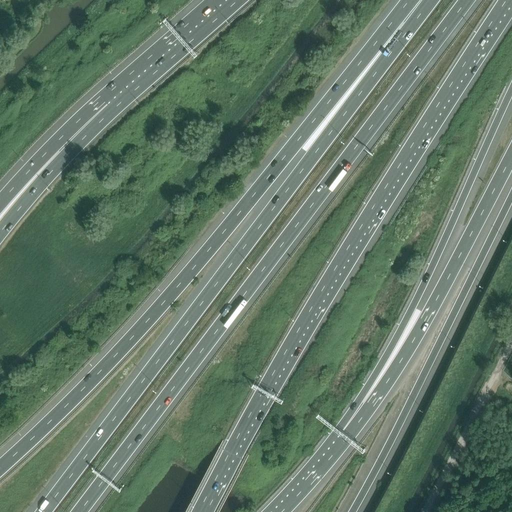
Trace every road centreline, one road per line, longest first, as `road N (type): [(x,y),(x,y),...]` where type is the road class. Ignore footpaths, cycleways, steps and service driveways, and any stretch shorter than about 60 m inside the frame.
road 1 (motorway): [(79,511),(467,0)]
road 2 (motorway): [(424,0),(43,511)]
road 3 (motorway): [(420,0),(146,322),(0,468)]
road 4 (motorway): [(201,511),(363,229),(511,0)]
road 5 (motorway): [(343,430),(416,299),(511,90)]
road 6 (motorway): [(352,511),(511,195)]
road 7 (motorway): [(343,430),(412,342),(511,156)]
road 8 (motorway): [(107,104),(0,233)]
road 9 (motorway): [(226,0),(107,104)]
road 10 (motorway): [(107,104),(74,125),(0,203)]
